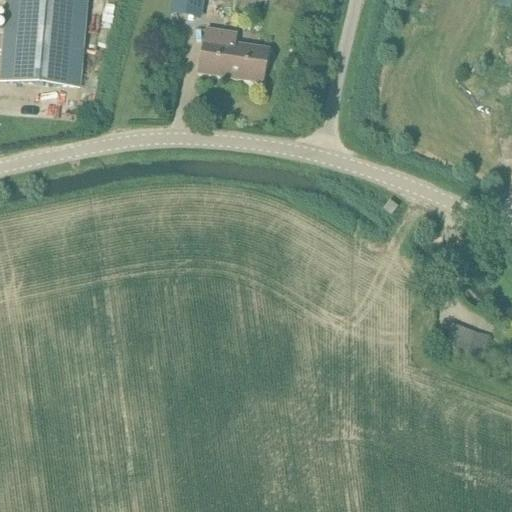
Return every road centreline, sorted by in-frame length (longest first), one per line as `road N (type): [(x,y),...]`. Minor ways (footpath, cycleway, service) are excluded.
road 1 (residential): [(323,158),(182,139),(117,143),(0,168)]
road 2 (residential): [(511,235),(426,193),(323,158)]
road 3 (unclassified): [(323,158),(360,0)]
